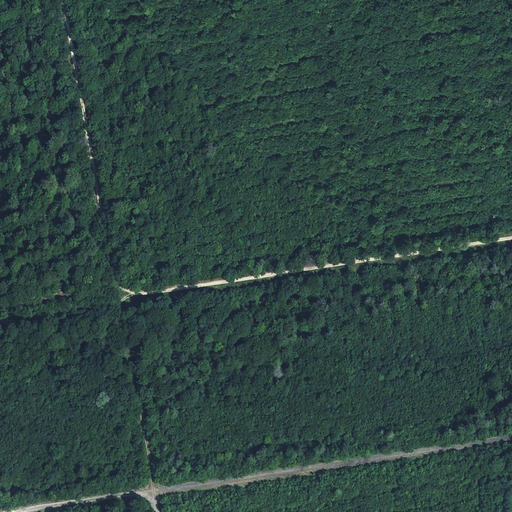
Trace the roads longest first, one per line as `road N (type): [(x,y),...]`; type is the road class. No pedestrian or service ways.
road 1 (track): [(511,240),(132,298),(118,281),(66,0)]
road 2 (track): [(12,511),(153,491),(122,302)]
road 3 (track): [(127,294),(122,302),(0,326)]
